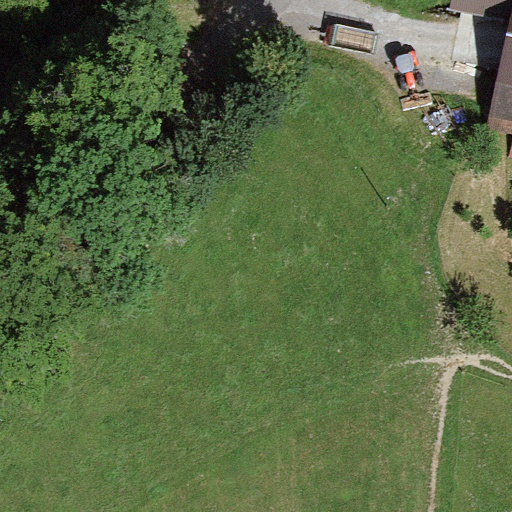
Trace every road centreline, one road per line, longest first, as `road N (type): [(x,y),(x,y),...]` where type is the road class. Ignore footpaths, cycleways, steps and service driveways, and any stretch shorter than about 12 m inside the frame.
road 1 (track): [(0,231),(76,173),(264,0)]
road 2 (track): [(91,0),(206,58)]
